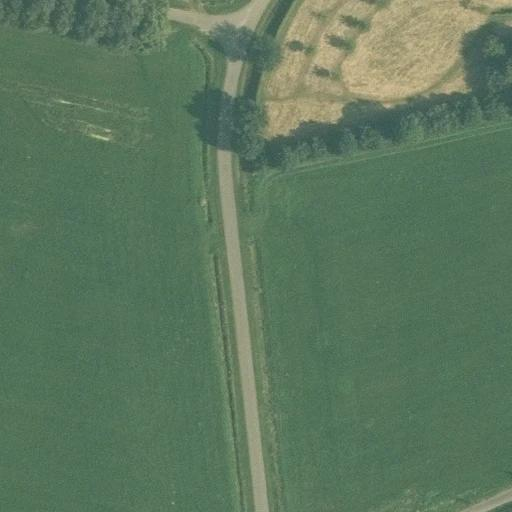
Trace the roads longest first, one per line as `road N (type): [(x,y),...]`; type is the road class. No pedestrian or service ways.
road 1 (unclassified): [(265,511),(229,179),(228,108),(244,36)]
road 2 (unclassified): [(64,0),(244,36)]
